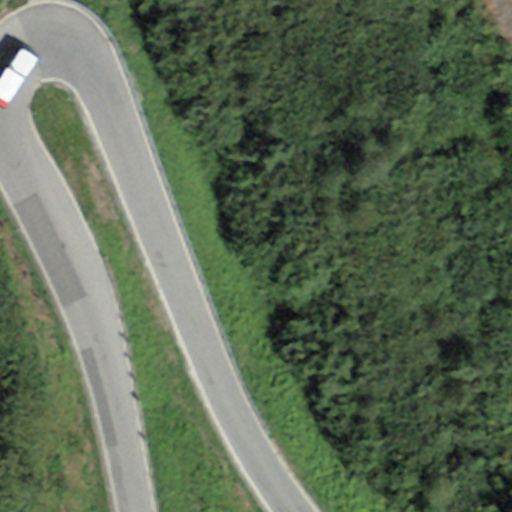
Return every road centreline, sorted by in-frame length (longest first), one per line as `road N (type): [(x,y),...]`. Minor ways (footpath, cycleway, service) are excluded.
road 1 (tertiary): [(297,511),(174,283),(89,61),(59,40),(37,40),(18,48),(0,74)]
road 2 (tertiary): [(0,115),(86,312),(131,511)]
